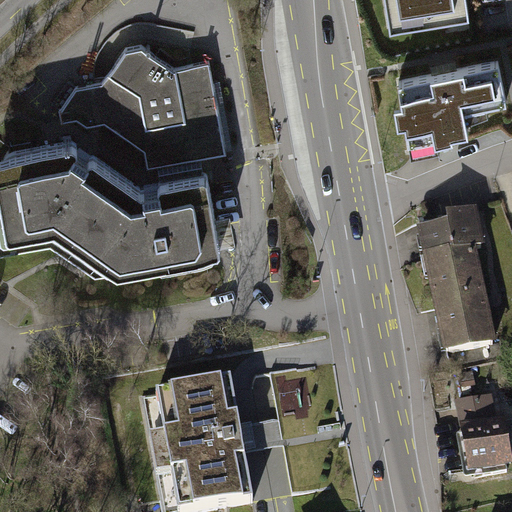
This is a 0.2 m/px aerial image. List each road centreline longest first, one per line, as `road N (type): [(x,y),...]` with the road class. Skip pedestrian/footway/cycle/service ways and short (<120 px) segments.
road 1 (secondary): [(403,511),(350,212)]
road 2 (secondary): [(350,212),(312,0)]
road 3 (residential): [(511,155),(350,212)]
